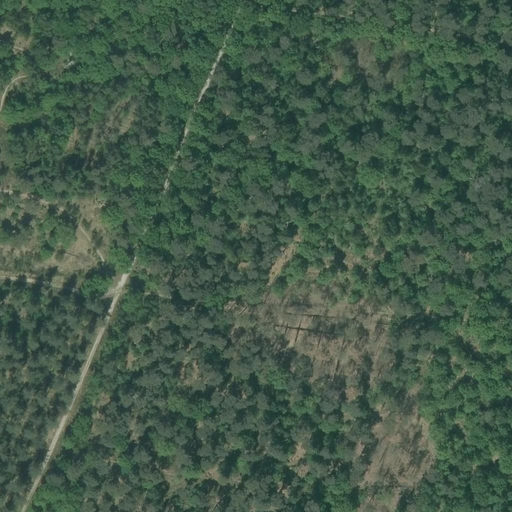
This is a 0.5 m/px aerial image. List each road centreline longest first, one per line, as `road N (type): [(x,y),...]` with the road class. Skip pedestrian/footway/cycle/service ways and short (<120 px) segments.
road 1 (track): [(511,323),(0,279)]
road 2 (track): [(242,0),(119,290)]
road 3 (track): [(119,290),(23,511)]
